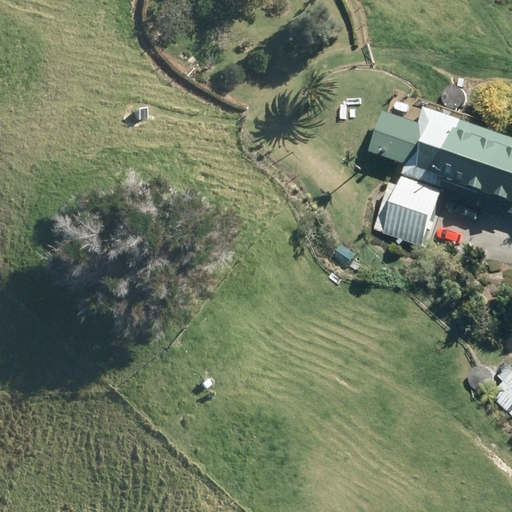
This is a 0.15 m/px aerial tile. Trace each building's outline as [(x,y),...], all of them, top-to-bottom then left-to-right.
[(448,85),(440,106),(460,113),(468,92),(448,85)] [(135,111),(128,114),(132,124),(140,121),(135,111)] [(511,144),(425,114),(380,237),(420,251),(441,192),(511,217),(511,144)] [(331,258),(346,267),(353,255),(338,246),(331,258)] [(511,409),(511,376),(493,398),(509,412),(511,409)]
